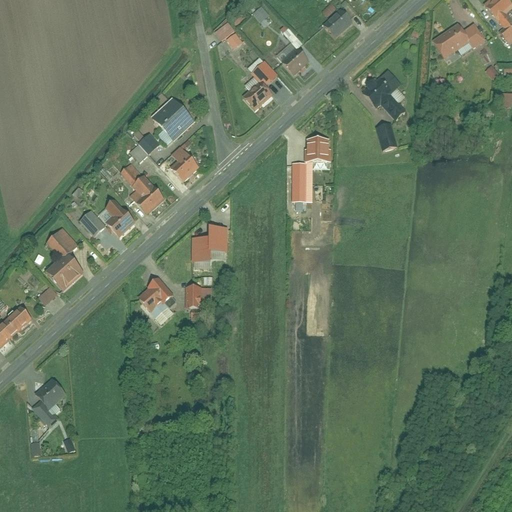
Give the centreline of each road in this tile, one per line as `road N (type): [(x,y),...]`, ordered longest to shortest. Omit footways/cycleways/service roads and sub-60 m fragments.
road 1 (residential): [(0,382),(237,164)]
road 2 (residential): [(237,164),(419,0)]
road 3 (residential): [(193,0),(220,134),(237,164)]
